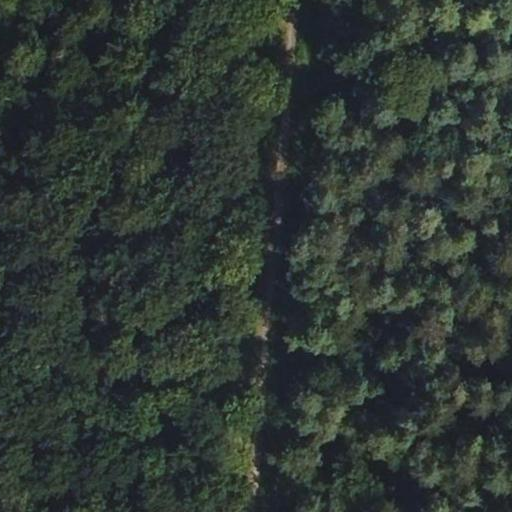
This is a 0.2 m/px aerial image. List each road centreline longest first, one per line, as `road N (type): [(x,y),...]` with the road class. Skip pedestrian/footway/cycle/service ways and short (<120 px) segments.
road 1 (track): [(289,0),(254,511)]
road 2 (track): [(378,0),(511,30)]
